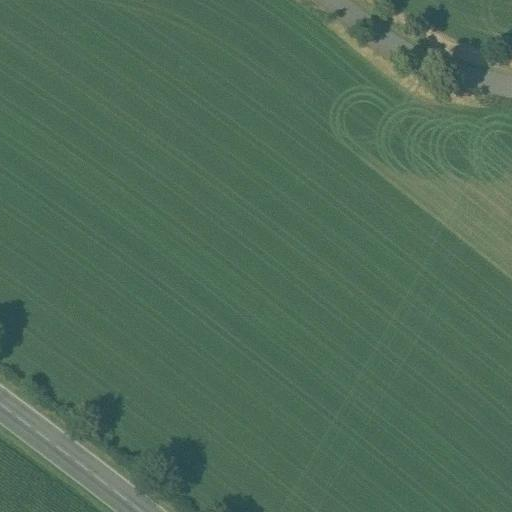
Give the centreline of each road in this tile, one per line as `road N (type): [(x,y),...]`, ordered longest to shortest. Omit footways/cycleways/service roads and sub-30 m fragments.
road 1 (residential): [(511,85),(406,53),(331,0)]
road 2 (secondary): [(0,406),(141,511)]
